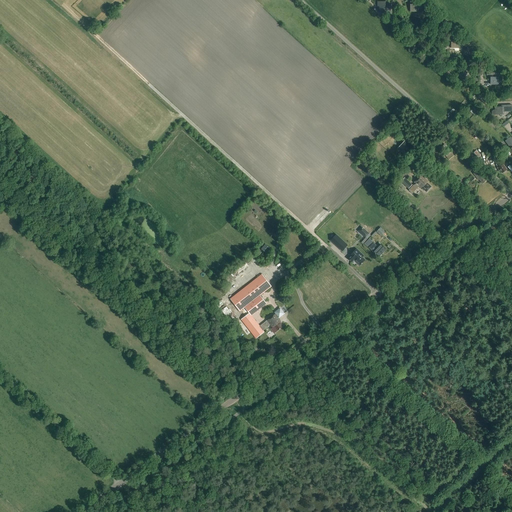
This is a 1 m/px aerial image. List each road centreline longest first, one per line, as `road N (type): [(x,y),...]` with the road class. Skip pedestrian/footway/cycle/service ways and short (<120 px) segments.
road 1 (tertiary): [(81,511),(511,195)]
road 2 (unclassified): [(511,195),(299,0)]
road 3 (track): [(442,128),(480,89),(480,70),(448,60),(438,33),(411,28),(396,0)]
road 4 (track): [(447,133),(432,159),(511,245)]
road 5 (track): [(148,84),(64,6),(68,0)]
